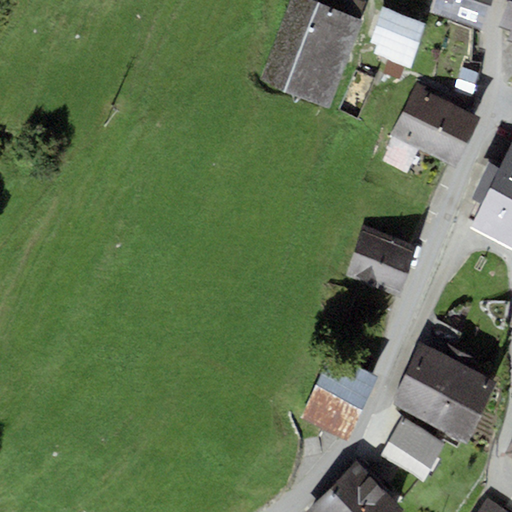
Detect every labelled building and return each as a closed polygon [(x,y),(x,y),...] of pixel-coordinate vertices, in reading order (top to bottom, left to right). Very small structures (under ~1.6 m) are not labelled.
[(329,108),(362,21),(358,20),(319,6),(304,0),(290,0),(260,83),(329,108)] [(321,0),(319,6),(358,20),(365,1),(360,0),(321,0)] [(491,0),(432,0),(427,13),(480,32),(491,0)] [(511,1),(509,0),(508,0),(498,27),(510,31),(507,40),(511,42),(511,1)] [(410,69),(426,22),(383,8),(371,43),(377,45),(374,56),(410,69)] [(473,96),(480,75),(460,69),(453,90),(473,96)] [(403,113),(468,143),(480,117),(415,87),(403,113)] [(468,143),(403,113),(392,136),(420,149),(457,166),(468,143)] [(420,149),(392,136),(381,161),(408,173),(420,149)] [(511,143),(470,229),(511,249),(511,143)] [(416,250),(363,229),(345,274),(399,296),(416,250)] [(423,342),(405,375),(482,417),(500,385),(423,342)] [(348,441),(378,377),(329,355),(299,419),(348,441)] [(466,446),(482,417),(405,375),(389,403),(466,446)] [(447,446),(402,418),(379,456),(424,483),(447,446)] [(403,511),(404,511),(356,464),(307,511),(403,511)] [(506,511),(488,500),(478,511),(506,511)]
